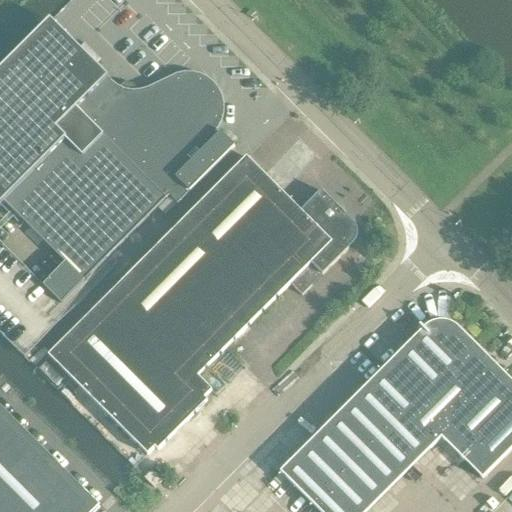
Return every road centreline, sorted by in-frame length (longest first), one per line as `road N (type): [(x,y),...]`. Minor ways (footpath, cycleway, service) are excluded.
road 1 (unclassified): [(176,511),(448,242)]
road 2 (unclassified): [(448,242),(208,0)]
